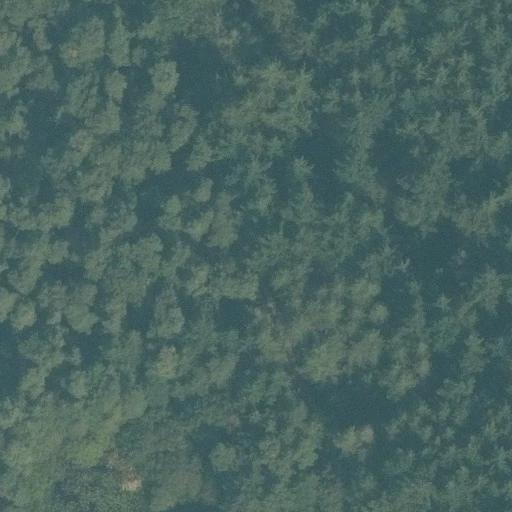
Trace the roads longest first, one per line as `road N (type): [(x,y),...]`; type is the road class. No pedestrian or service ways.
road 1 (track): [(155,0),(358,511)]
road 2 (track): [(329,435),(511,363)]
